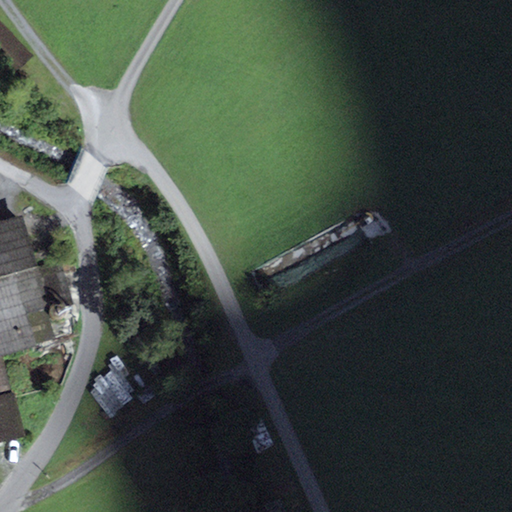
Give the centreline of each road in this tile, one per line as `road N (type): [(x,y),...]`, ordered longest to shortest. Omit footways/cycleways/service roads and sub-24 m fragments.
road 1 (track): [(2,509),(65,480),(185,398),(246,370),(264,351),(511,217)]
road 2 (unclassified): [(108,123),(194,224),(322,511)]
road 3 (residential): [(0,511),(59,433),(91,357),(98,309),(82,196),(108,123)]
road 4 (track): [(108,123),(6,0)]
road 5 (residential): [(108,123),(182,0)]
